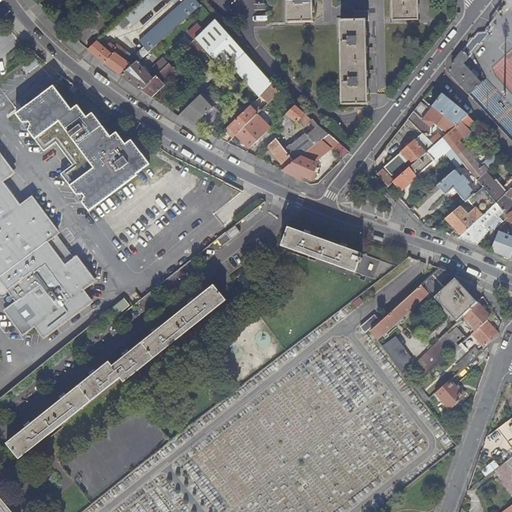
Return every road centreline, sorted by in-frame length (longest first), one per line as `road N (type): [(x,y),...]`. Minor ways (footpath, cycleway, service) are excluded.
road 1 (secondary): [(11,0),(70,62),(154,122),(323,207)]
road 2 (secondary): [(323,207),(511,278)]
road 3 (residential): [(323,207),(430,67)]
road 4 (unclassified): [(502,347),(444,511)]
